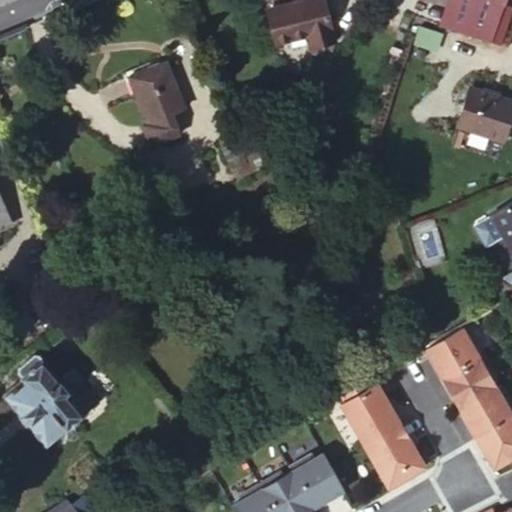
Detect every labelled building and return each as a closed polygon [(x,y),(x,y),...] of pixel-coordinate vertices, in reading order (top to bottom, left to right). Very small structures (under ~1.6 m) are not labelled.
[(345,49),(327,7),(275,28),(287,60),(318,47),(323,58),(345,49)] [(185,106),(166,61),(128,76),(147,122),(142,124),(150,145),(178,134),(170,113),(185,106)] [(511,116),(511,101),(468,87),(455,124),(504,140),(511,116)] [(236,179),(265,166),(250,129),(234,135),(245,163),(231,169),(236,179)] [(245,163),(234,135),(220,142),(231,169),(245,163)] [(0,226),(10,222),(0,197),(0,226)] [(511,202),(490,215),(502,236),(511,252),(511,202)] [(502,236),(490,215),(472,225),(484,246),(502,236)] [(459,325),(422,346),(441,377),(482,353),(470,332),(465,335),(459,325)] [(65,429),(97,400),(79,379),(68,389),(59,378),(58,379),(37,354),(30,353),(14,367),(15,372),(19,377),(1,391),(46,443),(63,427),(65,429)] [(494,374),(482,353),(441,377),(459,407),(496,386),(490,377),(494,374)] [(374,381),(338,402),(363,444),(394,426),(387,414),(392,411),(374,381)] [(501,396),(496,386),(459,407),(477,437),(511,417),(511,404),(506,393),(501,396)] [(511,417),(477,437),(474,438),(483,453),(485,452),(495,468),(511,457),(511,417)] [(182,475),(214,454),(193,424),(162,444),(182,475)] [(394,426),(363,444),(388,486),(424,465),(407,436),(401,438),(394,426)] [(312,506),(342,488),(320,451),(311,457),(308,453),(287,465),(290,469),(312,506)] [(300,511),(312,506),(290,469),(280,475),(278,470),(257,482),(274,511),(300,511)] [(274,511),(257,482),(236,494),(238,498),(229,504),(233,511),(274,511)] [(98,511),(83,493),(71,504),(66,499),(44,511),(98,511)]
